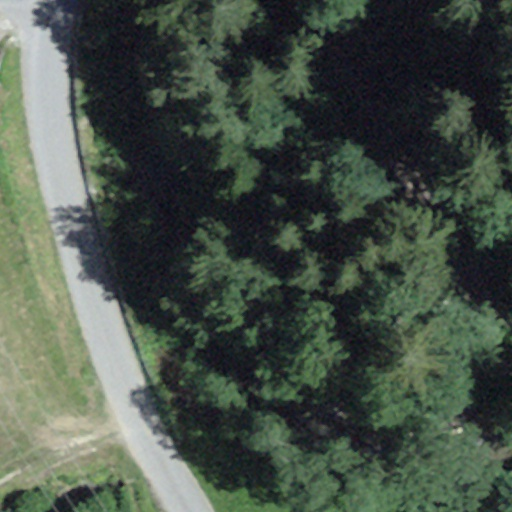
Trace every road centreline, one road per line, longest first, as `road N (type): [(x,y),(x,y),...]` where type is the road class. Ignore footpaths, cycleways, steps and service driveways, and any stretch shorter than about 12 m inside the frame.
road 1 (tertiary): [(194,511),(120,361),(89,266),(58,149),(52,0)]
road 2 (track): [(511,316),(473,277),(358,66),(308,0)]
